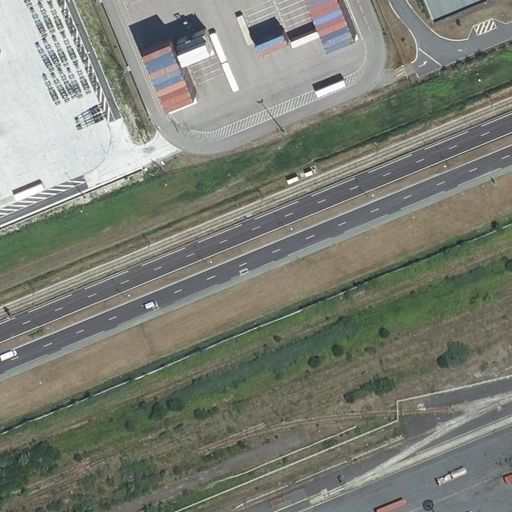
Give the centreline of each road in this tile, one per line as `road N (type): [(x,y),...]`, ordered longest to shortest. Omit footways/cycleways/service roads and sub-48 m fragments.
road 1 (secondary): [(511,123),(0,333)]
road 2 (secondary): [(0,367),(511,158)]
